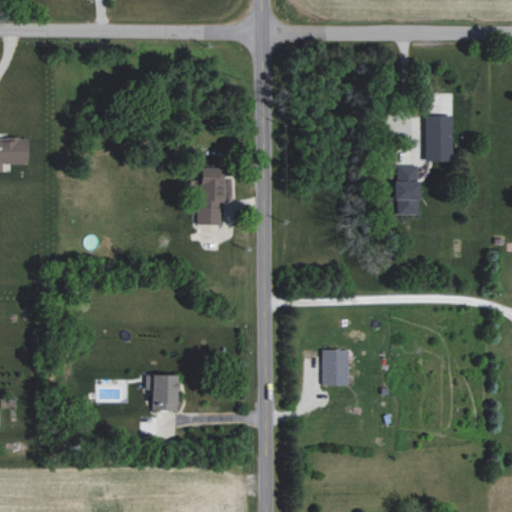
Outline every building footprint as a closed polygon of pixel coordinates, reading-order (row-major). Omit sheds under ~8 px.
[(424,114),(423,160),(451,160),(452,115),(424,114)] [(0,171),(1,171),(1,164),(27,164),(26,137),(0,137),(0,171)] [(395,214),(418,213),(417,165),(394,165),(395,214)] [(219,225),(220,201),(222,201),(223,168),(199,167),(196,224),(219,225)] [(321,384),(347,384),(346,349),(320,349),(321,384)] [(176,374),(151,374),(151,410),(176,410),(176,374)]
